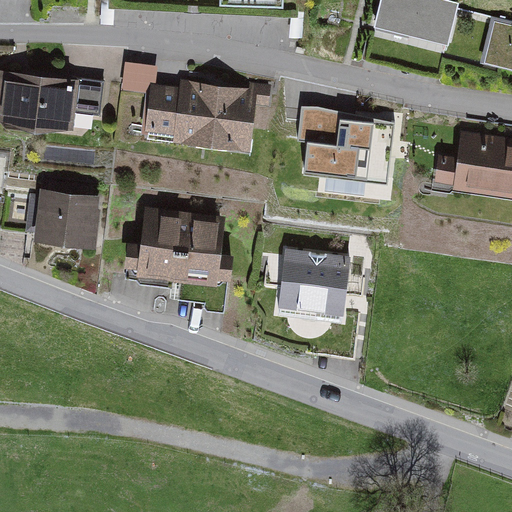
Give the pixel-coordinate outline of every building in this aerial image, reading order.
[(464,7),(437,0),(385,0),(378,29),(454,48),(464,7)] [(85,82),(1,75),(0,81),(0,125),(81,132),(85,82)] [(263,92),(188,85),(187,90),(157,87),(153,141),(257,151),(263,92)] [(301,155),(383,168),(393,109),(302,95),(299,116),(307,118),(301,155)] [(511,143),(471,140),(466,194),(511,199),(511,143)] [(113,194),(52,189),(48,243),(110,250),(113,194)] [(232,216),(152,209),(148,279),(229,285),(232,216)] [(363,261),(296,253),(290,315),(353,324),(363,261)]
